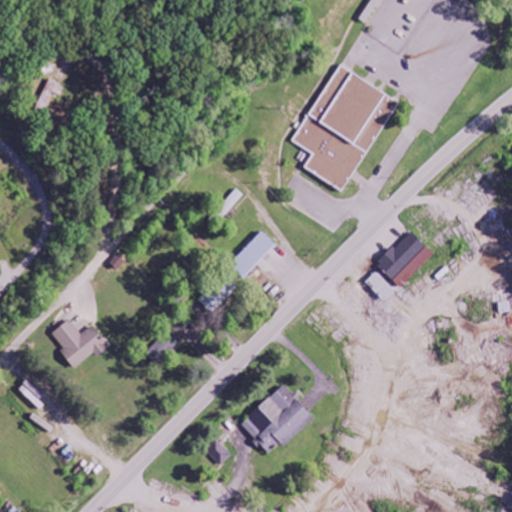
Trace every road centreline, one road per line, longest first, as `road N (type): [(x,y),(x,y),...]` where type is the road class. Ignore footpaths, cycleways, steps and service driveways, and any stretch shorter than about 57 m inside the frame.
road 1 (primary): [(93,511),(511,99)]
road 2 (residential): [(0,362),(145,216)]
road 3 (residential): [(234,369),(93,224)]
